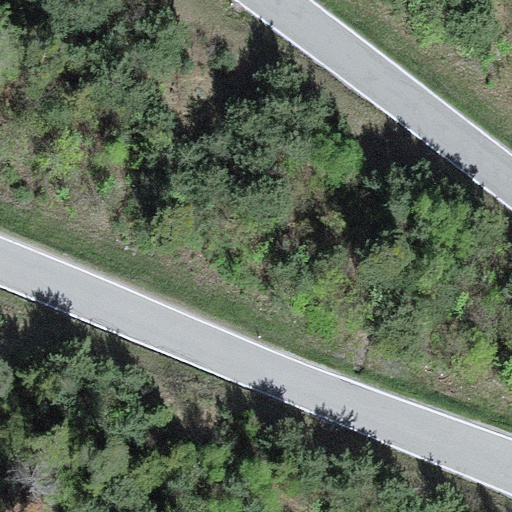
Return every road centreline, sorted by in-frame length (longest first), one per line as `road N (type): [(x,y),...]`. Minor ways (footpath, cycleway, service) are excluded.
road 1 (tertiary): [(0,258),(511,465)]
road 2 (tertiary): [(511,178),(279,0)]
